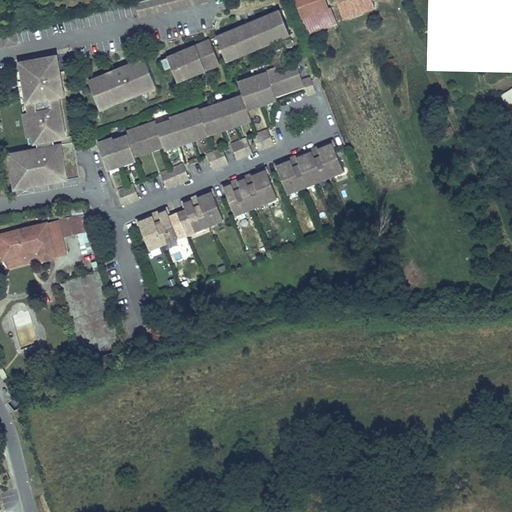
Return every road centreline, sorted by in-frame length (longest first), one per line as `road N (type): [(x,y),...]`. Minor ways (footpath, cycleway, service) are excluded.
road 1 (residential): [(0,51),(219,6)]
road 2 (residential): [(109,219),(290,146)]
road 3 (residential): [(290,146),(330,130),(320,100),(287,113),(282,125)]
road 4 (residential): [(109,219),(150,334)]
